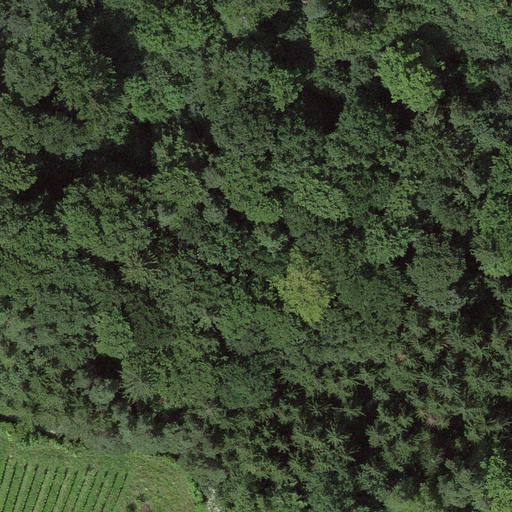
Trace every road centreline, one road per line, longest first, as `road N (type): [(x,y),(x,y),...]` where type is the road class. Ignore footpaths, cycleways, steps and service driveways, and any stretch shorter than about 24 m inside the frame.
road 1 (track): [(0,214),(185,104),(410,80)]
road 2 (track): [(0,407),(70,433),(165,442),(195,458),(216,485),(219,511)]
